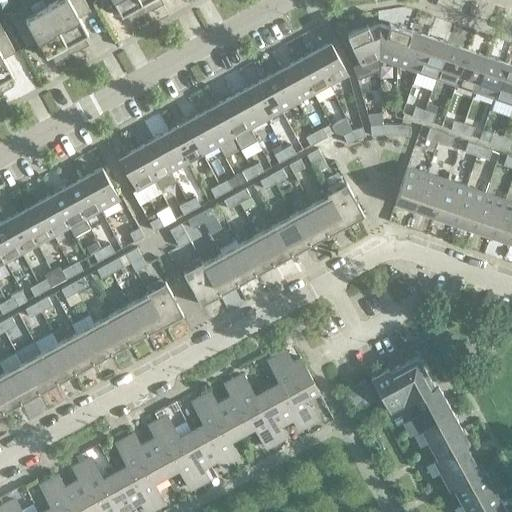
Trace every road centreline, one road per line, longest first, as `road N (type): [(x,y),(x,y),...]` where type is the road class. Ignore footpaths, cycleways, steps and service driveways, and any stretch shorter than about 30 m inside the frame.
road 1 (residential): [(511,286),(397,246),(0,468)]
road 2 (residential): [(0,157),(284,0)]
